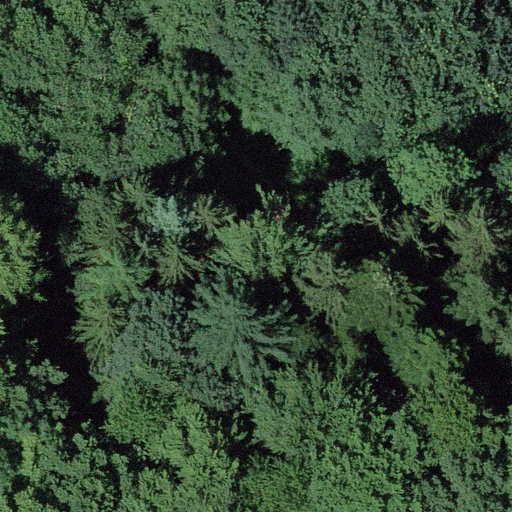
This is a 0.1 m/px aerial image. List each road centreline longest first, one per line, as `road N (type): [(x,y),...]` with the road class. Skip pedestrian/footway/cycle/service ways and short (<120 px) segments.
road 1 (track): [(511,172),(360,210),(252,286),(157,389),(97,498),(81,511)]
road 2 (track): [(319,239),(67,0)]
